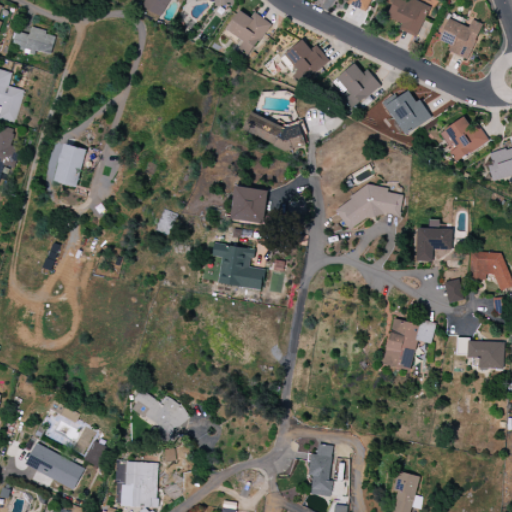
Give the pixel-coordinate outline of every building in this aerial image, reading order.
[(145,0),(141,8),(160,18),(169,0),(145,0)] [(370,0),(348,0),(347,4),(366,11),(370,0)] [(393,0),(387,18),(401,24),(399,31),(417,38),(429,5),(415,0),(393,0)] [(243,42),(237,49),(246,56),(271,26),(255,12),(250,18),(240,11),(226,28),(243,42)] [(468,60),(482,25),(471,20),(468,28),(448,20),(439,41),(450,45),(447,52),(468,60)] [(16,32),(12,47),(49,57),(55,35),(31,28),(29,35),(16,32)] [(358,104),(380,87),(367,70),(362,74),(355,64),(332,82),(341,94),(347,90),(358,104)] [(23,90),(8,87),(11,73),(0,70),(0,105),(1,106),(0,108),(0,120),(15,124),(23,90)] [(385,105),(403,136),(431,119),(420,100),(415,103),(408,91),(385,105)] [(295,153),(303,135),(251,112),(243,130),(295,153)] [(488,142),(477,123),(469,127),(464,118),(439,133),(449,150),(448,150),(455,162),(488,142)] [(0,176),(3,166),(9,168),(20,133),(0,126),(0,176)] [(54,182),(76,189),(87,150),(65,144),(54,182)] [(511,175),(511,148),(489,155),(492,166),(488,167),(492,182),(511,175)] [(268,191),(234,186),(230,220),(263,224),(268,191)] [(402,196),(389,193),(386,188),(368,186),(350,196),(350,202),(336,210),(348,230),(368,218),(373,219),(381,214),(399,217),(402,196)] [(416,262),(432,263),(432,250),(451,251),(452,230),(417,229),(416,262)] [(44,269),(52,271),(59,245),(51,243),(44,269)] [(262,290),(264,270),(251,268),(253,249),(214,244),(212,257),(221,258),(218,284),(262,290)] [(485,281),(485,275),(496,275),(495,290),(506,290),(507,253),(470,253),(469,280),(485,281)] [(463,300),(458,279),(443,283),(448,304),(463,300)] [(383,365),(410,371),(416,342),(431,345),(435,325),(418,321),(417,325),(393,319),(383,365)] [(456,353),(467,353),(467,340),(456,340),(456,353)] [(479,359),(478,370),(503,370),(504,343),(468,342),(467,358),(479,359)] [(164,397),(160,403),(141,391),(129,410),(173,440),(178,434),(176,433),(189,413),(164,397)] [(80,414),(53,402),(48,411),(75,424),(80,414)] [(84,460),(95,467),(105,449),(95,442),(84,460)] [(24,465),(73,491),(84,470),(36,443),(24,465)] [(333,447),(317,445),(316,455),(310,454),(307,476),(312,476),(310,495),(330,497),(332,482),(328,482),(333,447)] [(165,462),(174,462),(175,466),(184,466),(182,449),(164,451),(165,462)] [(157,464),(124,463),(122,507),(155,508),(157,464)] [(420,478),(398,472),(393,491),(398,492),(392,511),(409,511),(410,508),(419,510),(422,498),(415,496),(420,478)] [(234,511),(235,503),(223,502),(221,511),(234,511)]
